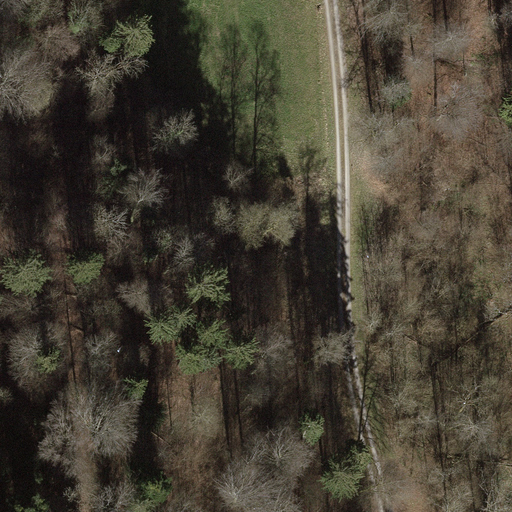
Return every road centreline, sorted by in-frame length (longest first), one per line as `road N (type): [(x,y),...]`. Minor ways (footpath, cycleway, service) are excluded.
road 1 (track): [(421,511),(424,440),(502,101),(505,0)]
road 2 (track): [(386,511),(350,375),(332,0)]
